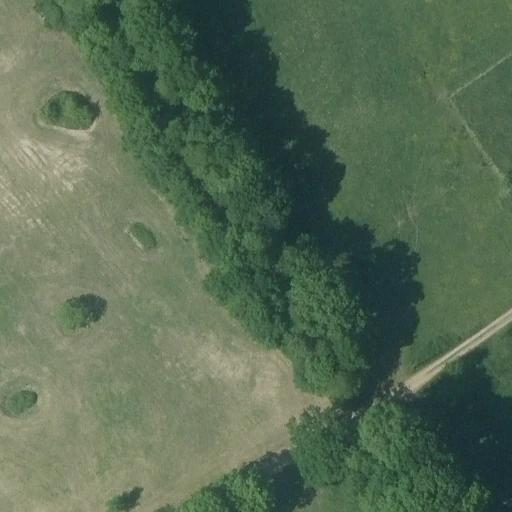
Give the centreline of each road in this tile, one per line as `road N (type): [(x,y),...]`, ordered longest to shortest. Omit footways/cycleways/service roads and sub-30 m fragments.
road 1 (track): [(340,428),(511,315)]
road 2 (track): [(195,511),(340,428)]
road 3 (track): [(389,399),(454,511)]
